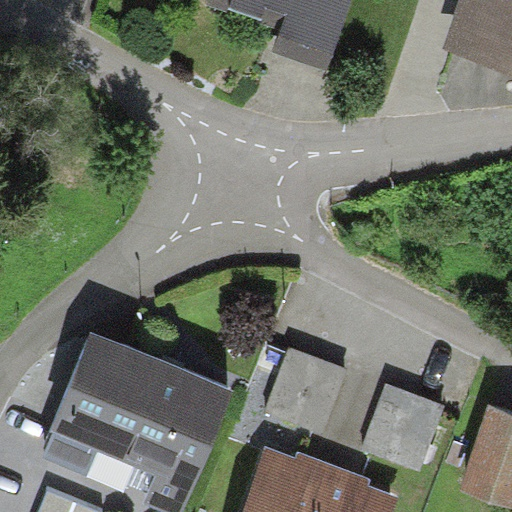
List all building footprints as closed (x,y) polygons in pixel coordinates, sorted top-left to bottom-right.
[(346,0),(224,0),(281,19),(274,40),(299,49),(327,58),(346,0)] [(511,0),(453,0),(443,33),(511,55),(511,0)] [(235,369),(90,309),(50,408),(55,410),(43,440),(146,482),(144,488),(180,502),(235,369)] [(347,359),(290,338),(265,405),(322,426),(347,359)] [(362,442),(421,463),(445,396),(386,375),(362,442)] [(463,472),(511,488),(511,396),(490,389),(463,472)] [(296,445),(265,434),(235,511),(311,511),(333,454),(317,448),(298,441),(296,445)] [(348,460),(333,454),(311,511),(388,511),(399,486),(369,475),(372,468),(348,460)] [(99,511),(102,505),(48,483),(36,511),(99,511)]
